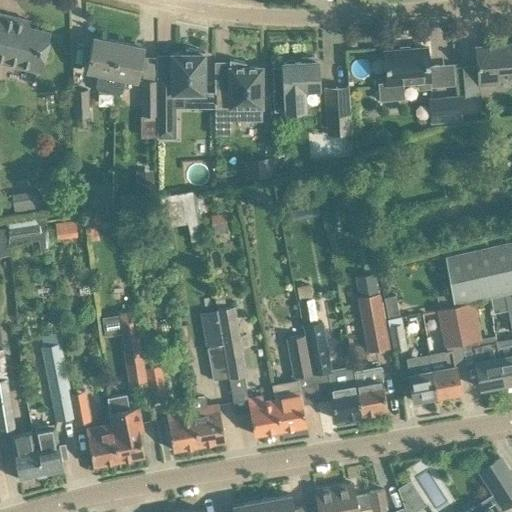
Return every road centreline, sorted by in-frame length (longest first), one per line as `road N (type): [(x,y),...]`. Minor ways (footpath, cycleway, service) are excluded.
road 1 (residential): [(27,511),(113,489),(511,418)]
road 2 (residential): [(511,2),(294,18),(161,1)]
